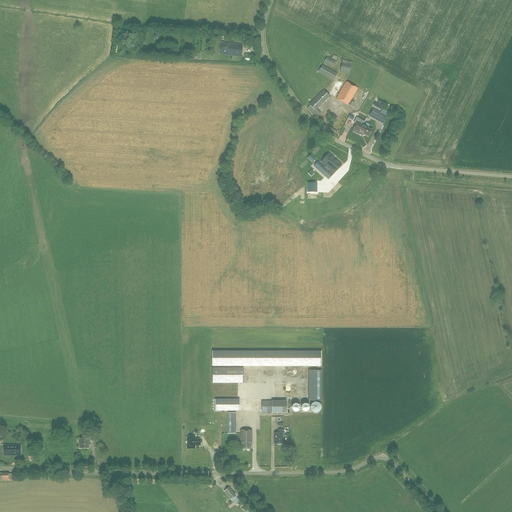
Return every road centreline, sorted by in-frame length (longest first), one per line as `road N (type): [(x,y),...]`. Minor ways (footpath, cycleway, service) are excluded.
road 1 (unclassified): [(435,511),(380,457),(340,472),(0,468)]
road 2 (unclassified): [(511,176),(388,163),(318,129),(265,55),(270,0)]
